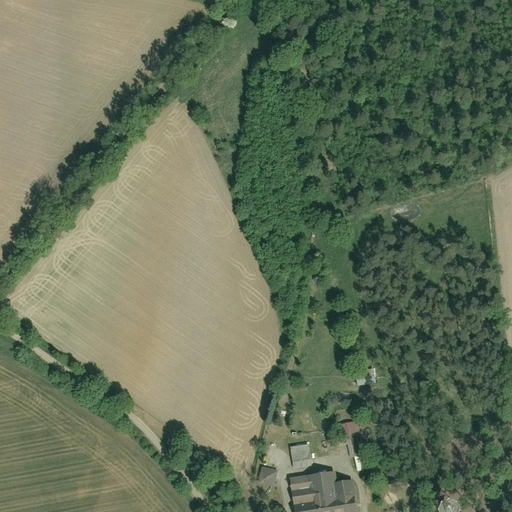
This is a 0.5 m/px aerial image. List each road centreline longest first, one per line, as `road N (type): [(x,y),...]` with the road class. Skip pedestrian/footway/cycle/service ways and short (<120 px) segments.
road 1 (track): [(241,0),(0,292)]
road 2 (residential): [(209,511),(150,436),(0,328)]
